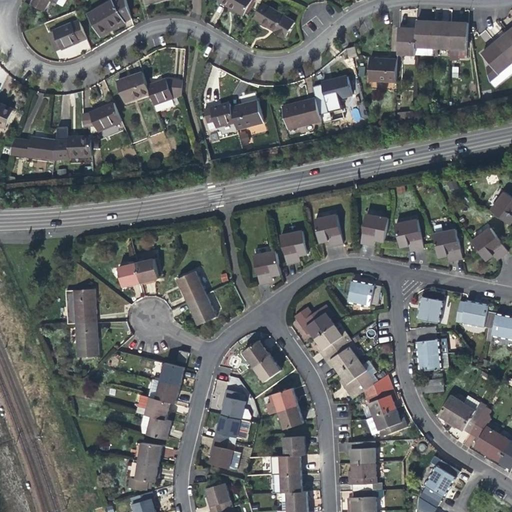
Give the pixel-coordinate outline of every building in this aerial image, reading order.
[(44,11),(50,0),(49,0),(34,0),(32,5),(44,11)] [(131,19),(125,0),(115,0),(89,15),(101,36),(117,27),(131,19)] [(220,0),(220,1),(232,9),(243,16),(252,0),(220,0)] [(263,4),(254,18),(272,29),(286,37),(295,23),(263,4)] [(78,22),(56,31),(63,48),(76,43),(85,39),(78,22)] [(416,29),(416,48),(433,48),(434,23),(427,22),(417,22),(416,29)] [(445,23),(434,23),(433,48),(450,49),(451,23),(445,23)] [(461,24),(451,23),(450,49),(467,50),(468,34),(469,24),(461,24)] [(399,29),(398,61),(402,61),(403,55),(415,55),(416,48),(416,29),(409,29),(399,29)] [(58,50),(63,48),(56,31),(51,34),(58,50)] [(511,64),(511,63),(511,37),(508,34),(502,38),(495,44),(511,64)] [(482,55),(491,66),(499,75),(511,64),(495,44),(490,49),(482,55)] [(346,49),(349,60),(357,57),(355,47),(346,49)] [(433,48),(416,48),(415,55),(433,56),(433,48)] [(397,82),(398,61),(386,60),(370,60),(369,81),(397,82)] [(499,75),(491,66),(487,69),(489,83),(499,75)] [(132,77),(119,82),(126,103),(150,94),(148,87),(143,73),(132,77)] [(322,83),(326,98),(327,102),(353,95),(348,77),(339,79),(322,83)] [(154,105),(172,98),(173,98),(167,81),(158,84),(148,87),(150,94),(154,105)] [(183,82),(167,81),(173,98),(173,99),(182,95),(183,82)] [(326,98),(322,83),(312,86),(316,100),(326,98)] [(174,105),(172,98),(154,105),(156,111),(174,105)] [(321,121),(316,100),(299,104),(283,108),(288,129),(321,121)] [(248,104),(231,108),(235,123),(237,129),(263,123),(258,102),(248,104)] [(102,108),(90,113),(98,132),(122,122),(114,104),(102,108)] [(220,107),(211,109),(216,127),(235,123),(231,108),(230,105),(230,104),(220,107)] [(5,108),(0,106),(0,129),(3,131),(12,112),(5,108)] [(216,127),(211,109),(211,107),(204,109),(209,129),(216,127)] [(355,122),(361,120),(357,108),(350,110),(355,122)] [(331,110),(331,119),(343,117),(342,109),(331,110)] [(91,128),(90,113),(82,113),(83,128),(91,128)] [(30,158),(30,157),(32,140),(14,137),(11,156),(30,158)] [(33,137),(32,140),(30,157),(52,160),(55,141),(44,139),(33,137)] [(92,157),(91,137),(80,137),(69,138),(69,141),(70,157),(92,157)] [(70,159),(70,157),(69,141),(55,141),(52,160),(70,159)] [(511,196),(506,192),(492,210),(511,224),(511,223),(511,196)] [(361,244),(369,246),(371,238),(376,239),(385,241),(390,218),(367,214),(361,244)] [(334,239),(336,246),(344,244),(338,215),(316,220),(320,242),(329,240),(334,239)] [(415,244),(417,251),(425,249),(419,220),(396,225),(401,247),(410,245),(415,244)] [(498,252),(502,257),(509,252),(492,228),(473,241),(486,260),(494,254),(498,252)] [(454,254),(455,260),(463,259),(457,230),(435,234),(440,257),(448,255),(454,254)] [(287,265),(296,263),(294,256),(300,255),(308,253),(307,245),(304,231),(281,236),(287,265)] [(261,285),(269,283),(268,277),(273,276),(282,274),(280,266),(277,251),(255,256),(261,285)] [(500,259),(502,257),(498,252),(494,254),(498,260),(500,259)] [(155,259),(138,263),(142,282),(151,280),(160,278),(155,259)] [(132,284),(142,282),(138,263),(120,267),(124,286),(132,284)] [(184,292),(189,302),(207,293),(197,271),(179,279),(184,292)] [(372,304),(376,285),(376,284),(367,282),(353,279),(348,302),(371,307),(372,304)] [(382,286),(376,285),(372,304),(378,305),(382,286)] [(68,323),(77,323),(98,322),(97,304),(96,288),(66,290),(68,323)] [(217,316),(207,293),(189,302),(195,314),(199,324),(217,316)] [(417,319),(440,323),(445,300),(422,296),(419,307),(417,319)] [(485,327),(485,326),(489,311),(490,303),(481,302),(467,299),(467,301),(463,323),(485,327)] [(463,323),(467,301),(461,300),(457,322),(463,323)] [(327,304),(323,306),(327,312),(331,318),(334,315),(327,304)] [(304,328),(307,325),(327,312),(323,306),(314,313),(308,305),(294,314),(304,328)] [(331,318),(327,312),(307,325),(311,331),(316,337),(335,324),(331,318)] [(497,312),(497,313),(494,328),(493,336),(511,339),(511,315),(510,315),(497,312)] [(99,337),(98,322),(77,323),(79,357),(100,356),(99,337)] [(316,337),(320,344),(324,350),(321,352),(324,357),(328,354),(347,341),(340,330),(335,324),(316,337)] [(343,328),(340,330),(347,341),(350,338),(343,328)] [(417,335),(418,342),(437,340),(437,333),(417,335)] [(358,349),(350,338),(347,341),(351,346),(355,352),(358,349)] [(245,352),(255,366),(271,355),(267,348),(261,340),(245,352)] [(437,340),(418,342),(417,342),(418,349),(418,356),(442,354),(441,340),(437,340)] [(331,360),(351,346),(347,341),(328,354),(324,357),(328,362),(331,360)] [(319,349),(321,352),(324,350),(320,344),(316,346),(319,349)] [(351,346),(331,360),(335,365),(340,372),(359,358),(355,352),(351,346)] [(179,350),(176,360),(187,362),(189,352),(179,350)] [(443,368),(442,354),(418,356),(419,363),(420,371),(443,368)] [(277,362),(271,355),(255,366),(266,381),(282,370),(277,362)] [(364,392),(377,383),(371,375),(363,363),(359,358),(340,372),(344,378),(348,384),(345,386),(354,399),(364,392)] [(368,359),(363,363),(371,375),(377,371),(368,359)] [(166,362),(161,380),(181,385),(183,377),(185,367),(166,362)] [(369,403),(392,394),(396,393),(389,374),(377,383),(364,392),(369,403)] [(424,380),(424,387),(444,385),(444,379),(424,380)] [(179,394),(181,385),(161,380),(157,398),(170,401),(176,403),(179,394)] [(445,392),(444,385),(424,387),(425,393),(445,392)] [(274,394),(280,411),(299,405),(297,397),(294,388),(274,394)] [(225,406),(223,415),(242,419),(246,401),(243,401),(239,400),(241,393),(226,390),(225,396),(224,399),(222,405),(225,406)] [(138,412),(145,414),(150,396),(142,394),(138,412)] [(272,414),(280,411),(274,394),(266,396),(272,414)] [(392,394),(369,403),(375,417),(397,408),(394,400),(392,394)] [(446,419),(452,422),(464,403),(451,395),(439,415),(446,419)] [(150,396),(145,414),(152,416),(166,419),(168,410),(170,401),(157,398),(150,396)] [(465,428),(471,431),(486,407),(480,403),(476,410),(464,403),(452,422),(460,427),(464,430),(465,428)] [(302,413),(299,405),(280,411),(285,429),(305,423),(302,413)] [(481,449),(488,453),(500,433),(483,423),(491,410),(486,407),(471,431),(480,437),(476,445),(481,449)] [(399,414),(397,408),(375,417),(382,436),(408,427),(406,420),(402,421),(399,414)] [(150,426),(152,416),(145,414),(143,425),(150,426)] [(216,439),(229,442),(230,435),(238,437),(244,438),(248,421),(242,419),(223,415),(222,415),(220,424),(218,432),(216,432),(214,438),(216,439)] [(166,419),(152,416),(150,426),(148,433),(168,438),(170,430),(172,421),(166,419)] [(496,458),(501,461),(511,442),(511,440),(500,433),(488,453),(496,458)] [(230,435),(229,442),(236,444),(238,437),(230,435)] [(285,437),(286,455),(301,454),(306,454),(305,445),(305,435),(285,437)] [(227,448),(229,442),(216,439),(214,438),(213,445),(215,446),(213,453),(211,463),(238,469),(242,452),(235,450),(227,448)] [(352,449),(352,455),(352,463),(377,462),(376,440),(353,441),(348,442),(348,449),(352,449)] [(143,442),(140,460),(159,463),(161,454),(162,445),(143,442)] [(227,448),(235,450),(236,444),(229,442),(227,448)] [(511,442),(501,461),(509,466),(511,467),(511,442)] [(281,455),(282,474),(302,473),(301,465),(301,454),(286,455),(281,455)] [(431,462),(436,465),(436,464),(438,465),(441,460),(434,456),(431,462)] [(140,460),(137,478),(151,480),(157,481),(158,471),(159,463),(140,460)] [(424,485),(426,486),(443,496),(446,497),(453,484),(457,477),(460,471),(441,460),(438,465),(436,464),(436,465),(424,485)] [(349,484),(354,484),(378,483),(377,462),(352,463),(353,470),(353,478),(349,478),(349,484)] [(283,492),(303,491),(302,482),(302,473),(282,474),(273,475),(274,493),(283,492)] [(150,488),(151,480),(137,478),(130,477),(128,487),(146,490),(150,488)] [(210,499),(212,506),(231,500),(226,483),(207,488),(210,499)] [(440,501),(443,496),(426,486),(423,491),(440,501)] [(354,490),(354,497),(373,497),(373,489),(354,490)] [(132,497),(133,503),(153,498),(155,497),(153,491),(132,497)] [(308,491),(303,491),(283,492),(284,511),(289,511),(309,510),(308,501),(308,491)] [(437,507),(440,501),(423,491),(420,497),(437,507)] [(373,497),(354,497),(353,498),(354,511),(377,510),(377,496),(373,497)] [(153,498),(133,503),(136,511),(156,511),(155,505),(153,498)] [(231,500),(212,506),(210,506),(211,511),(215,511),(233,507),(231,500)]
